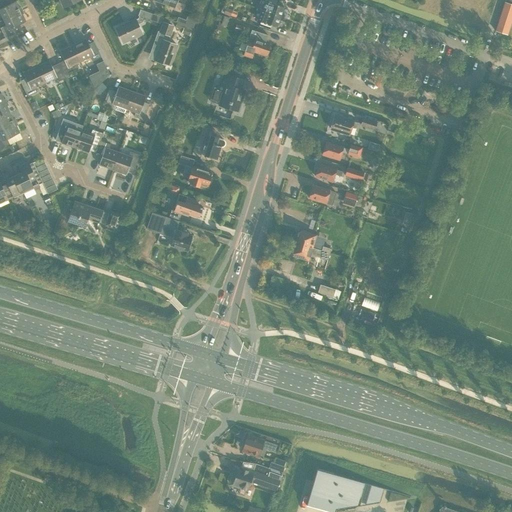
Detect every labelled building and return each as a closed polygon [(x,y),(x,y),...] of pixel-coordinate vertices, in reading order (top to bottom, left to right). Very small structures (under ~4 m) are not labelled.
[(256,1),(254,6),(263,9),(269,11),(268,11),(281,16),(284,7),(276,4),(277,0),(260,0),(260,3),(256,1)] [(1,2),(0,2),(0,14),(1,14),(3,19),(22,10),(20,7),(19,8),(16,1),(3,7),(1,2)] [(511,18),(511,3),(505,2),(495,31),(507,34),(511,18)] [(263,9),(254,6),(252,14),(256,15),(257,13),(259,14),(257,20),(260,22),(258,27),(269,31),(271,25),(277,27),(281,16),(268,11),(269,11),(263,9)] [(238,12),(224,8),(223,13),(236,18),(238,12)] [(138,15),(139,16),(138,18),(135,20),(135,19),(116,28),(123,43),(141,34),(137,24),(142,22),(144,17),(150,20),(153,14),(140,9),(138,15)] [(22,10),(3,19),(6,25),(0,28),(5,38),(16,33),(13,27),(26,21),(22,14),(24,14),(22,10)] [(229,18),(224,16),(221,25),(226,26),(229,18)] [(178,18),(176,22),(191,28),(194,20),(186,17),(185,21),(178,18)] [(191,28),(176,22),(175,27),(190,33),(192,28),(191,28)] [(177,45),(167,41),(172,26),(163,23),(160,32),(158,31),(152,46),(148,57),(155,59),(170,65),(177,45)] [(242,33),(244,27),(237,24),(235,30),(242,33)] [(268,35),(258,32),(252,30),(247,44),(242,42),(239,49),(244,51),(243,55),(251,58),(254,52),(266,56),(270,44),(266,43),(268,35)] [(85,38),(72,44),(80,61),(90,57),(92,61),(101,57),(96,46),(94,41),(88,44),(85,38)] [(80,61),(72,44),(59,50),(64,61),(58,64),(65,78),(70,76),(68,72),(73,70),(71,66),(80,61)] [(55,83),(65,78),(58,64),(52,66),(49,60),(36,67),(43,83),(53,79),(55,83)] [(88,76),(94,89),(109,74),(103,62),(96,65),(99,71),(88,76)] [(34,88),(43,83),(36,67),(23,73),(25,78),(20,81),(27,96),(36,92),(34,88)] [(214,87),(209,101),(238,110),(244,91),(241,90),(244,81),(224,74),(219,88),(214,87)] [(126,108),(132,91),(118,86),(114,96),(109,94),(105,106),(114,109),(116,105),(126,108)] [(145,96),(132,91),(126,108),(135,112),(134,116),(143,120),(147,109),(142,106),(145,96)] [(39,108),(36,101),(30,103),(34,110),(39,108)] [(0,117),(10,112),(7,106),(8,105),(6,102),(0,104),(0,117)] [(10,112),(0,117),(0,129),(16,122),(14,119),(13,119),(10,112)] [(97,119),(106,123),(109,115),(99,112),(97,119)] [(357,122),(334,115),(330,128),(349,134),(352,127),(356,128),(357,122)] [(375,130),(377,122),(363,117),(361,125),(375,130)] [(75,148),(81,131),(71,127),(72,123),(63,119),(59,131),(64,133),(61,143),(75,148)] [(16,122),(0,129),(0,136),(0,148),(9,144),(7,138),(19,133),(16,126),(17,125),(16,122)] [(216,131),(208,128),(206,128),(201,145),(204,146),(202,153),(205,154),(204,155),(216,159),(219,150),(218,150),(219,146),(221,147),(222,147),(223,147),(223,146),(224,146),(225,145),(225,144),(225,143),(225,142),(225,141),(224,140),(223,140),(218,138),(218,137),(214,136),(216,131)] [(100,141),(102,133),(92,130),(90,134),(81,131),(75,148),(88,152),(90,146),(97,148),(100,141)] [(133,133),(127,131),(124,139),(130,141),(133,133)] [(112,170),(118,153),(108,149),(110,145),(100,141),(97,148),(96,152),(102,154),(99,165),(112,170)] [(343,147),(326,142),(322,154),(339,159),(341,152),(359,157),(362,148),(350,144),(349,149),(343,147)] [(128,156),(118,153),(112,170),(126,174),(129,164),(135,166),(139,155),(130,152),(128,156)] [(178,164),(186,166),(184,171),(190,173),(188,180),(191,181),(190,184),(199,187),(200,184),(208,187),(212,173),(192,167),(194,159),(181,155),(178,164)] [(34,167),(44,162),(42,158),(32,162),(34,167)] [(21,172),(15,175),(23,192),(33,188),(34,190),(40,187),(28,162),(18,166),(21,172)] [(47,167),(44,162),(34,167),(37,172),(47,167)] [(336,169),(319,164),(316,176),(332,181),(335,174),(341,176),(342,171),(336,169)] [(49,173),(47,167),(37,172),(39,177),(49,173)] [(361,180),(364,172),(347,167),(345,175),(361,180)] [(8,199),(23,192),(15,175),(9,178),(7,172),(3,174),(1,169),(0,168),(0,182),(3,189),(8,199)] [(52,178),(49,173),(39,177),(42,182),(52,178)] [(54,183),(52,178),(42,182),(44,188),(54,183)] [(0,182),(0,203),(8,199),(3,189),(0,182)] [(57,188),(54,183),(44,188),(47,193),(57,188)] [(313,185),(309,198),(332,205),(336,193),(330,191),(330,190),(313,185)] [(177,194),(180,188),(172,186),(169,192),(177,194)] [(358,193),(346,190),(344,199),(356,202),(358,193)] [(199,217),(202,207),(196,205),(197,201),(180,195),(175,211),(172,210),(170,216),(179,219),(181,213),(188,216),(189,213),(199,217)] [(98,223),(103,210),(74,201),(68,221),(85,226),(87,219),(98,223)] [(116,229),(121,214),(110,211),(105,225),(116,229)] [(187,251),(192,236),(187,234),(188,233),(176,229),(178,221),(152,213),(147,229),(160,233),(161,229),(169,232),(168,235),(173,237),(170,245),(187,251)] [(312,248),(316,235),(300,231),(296,243),(312,248)] [(327,259),(329,253),(321,251),(321,250),(312,248),(296,243),(293,256),(308,261),(310,254),(327,259)] [(333,297),(335,289),(320,284),(318,292),(333,297)] [(247,435),(245,441),(243,441),(241,447),(243,448),(242,450),(258,455),(259,454),(263,456),(266,448),(274,451),(276,445),(247,435)] [(271,461),(269,468),(268,470),(271,471),(281,474),(284,466),(271,461)] [(268,470),(269,468),(255,463),(252,472),(239,468),(234,466),(228,483),(230,483),(240,487),(238,493),(244,495),(246,489),(247,489),(250,481),(276,489),(281,475),(271,471),(268,470)] [(357,506),(364,483),(317,469),(306,505),(320,509),(330,511),(335,511),(336,509),(357,506)] [(364,483),(357,506),(365,505),(368,497),(371,485),(364,483)] [(371,485),(368,497),(379,501),(383,489),(383,488),(371,485)]
